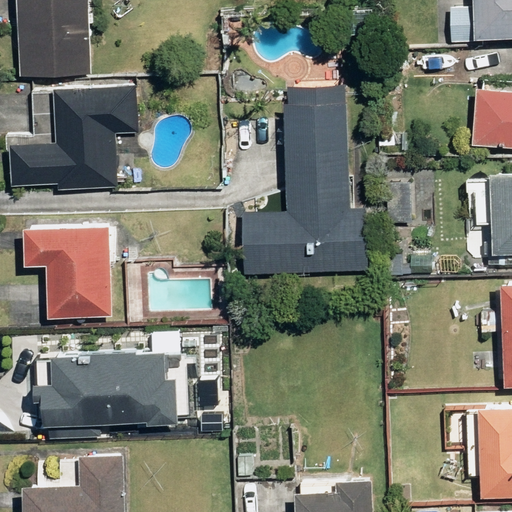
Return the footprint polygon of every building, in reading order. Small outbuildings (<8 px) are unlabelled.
[(97,0),(26,0),(27,69),(98,68),(97,0)] [(511,0),(481,0),(481,1),(457,2),(458,38),(482,37),(482,31),(511,30),(511,0)] [(40,87),(40,135),(22,135),(22,176),(67,176),(67,189),(122,189),(122,128),(145,128),(145,76),(65,76),(65,87),(40,87)] [(511,81),(485,79),(480,138),(511,140),(511,81)] [(361,82),(300,82),(300,199),(255,199),(255,268),(373,268),(373,201),(361,201),(361,82)] [(501,216),(501,247),(511,246),(511,157),(501,158),(501,181),(485,181),(485,216),(501,216)] [(123,223),(38,214),(33,259),(55,261),(51,303),(113,310),(123,223)] [(60,345),(59,407),(187,409),(188,365),(178,365),(178,342),(117,342),(116,346),(60,345)] [(475,426),(449,425),(448,445),(475,446),(474,470),(487,471),(486,490),(511,488),(511,392),(489,392),(489,401),(476,401),(475,426)] [(136,511),(140,444),(91,442),(90,472),(37,469),(35,511),(136,511)] [(344,477),(301,477),(301,511),(383,511),(383,465),(344,466),(344,477)] [(511,511),(511,500),(481,499),(480,511),(511,511)]
